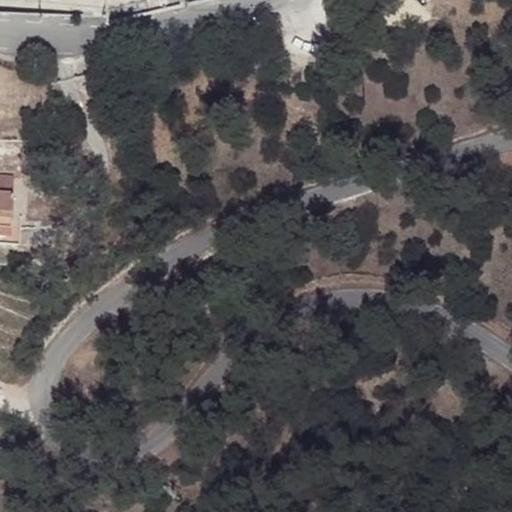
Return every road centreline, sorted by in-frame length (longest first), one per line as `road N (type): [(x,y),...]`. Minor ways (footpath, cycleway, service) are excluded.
road 1 (residential): [(511,144),(346,181),(182,250),(80,327),(52,354),(44,383),(52,411),(117,449),(156,446),(189,425),(201,387),(231,356),(348,307),(408,306),(511,358)]
road 2 (residential): [(279,0),(88,41),(0,36)]
